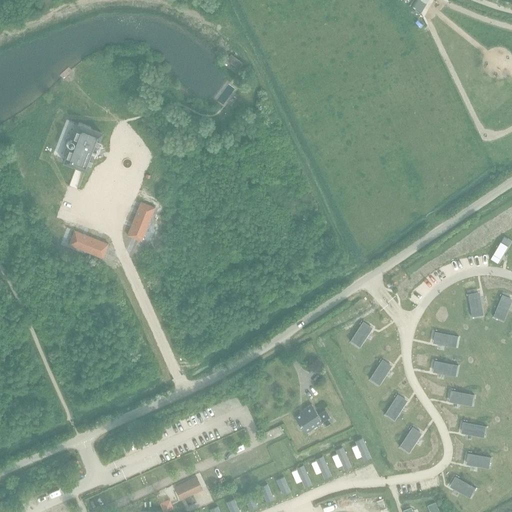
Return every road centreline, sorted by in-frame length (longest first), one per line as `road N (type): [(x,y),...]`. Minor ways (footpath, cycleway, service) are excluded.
road 1 (unclassified): [(0,473),(226,373),(511,181)]
road 2 (unknown): [(187,390),(96,203),(94,182),(131,117)]
